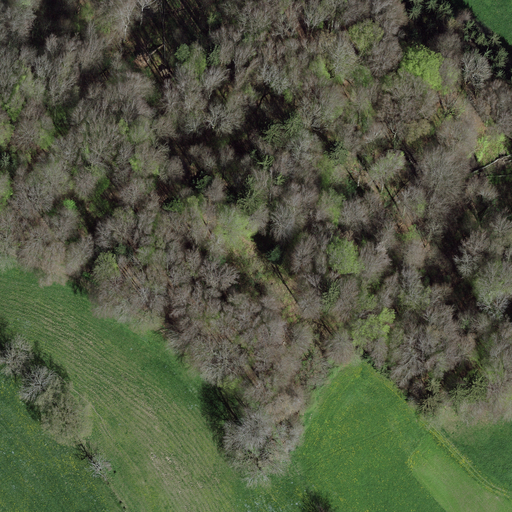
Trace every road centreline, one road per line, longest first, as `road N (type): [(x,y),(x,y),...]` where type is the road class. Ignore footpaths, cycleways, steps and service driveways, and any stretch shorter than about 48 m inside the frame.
road 1 (track): [(0,239),(122,299),(192,345),(280,454)]
road 2 (track): [(0,191),(54,202),(143,197),(185,210),(248,244),(297,291)]
road 3 (track): [(323,0),(431,54),(511,110)]
road 4 (track): [(0,367),(45,422),(68,433),(117,511)]
road 5 (track): [(143,197),(0,129)]
